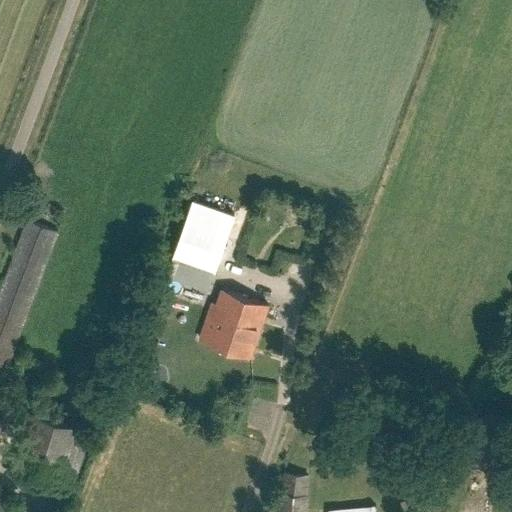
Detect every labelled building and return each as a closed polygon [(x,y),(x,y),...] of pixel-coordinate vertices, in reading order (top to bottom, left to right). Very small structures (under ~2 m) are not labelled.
[(174,253),(215,267),(235,212),(193,197),(174,253)] [(0,384),(58,229),(28,218),(0,293),(0,384)] [(251,355),(268,303),(223,288),(218,303),(213,302),(200,337),(251,355)] [(72,487),(89,429),(28,411),(11,468),(72,487)] [(304,511),(309,467),(283,464),(277,511),(304,511)] [(0,511),(17,511),(19,500),(0,496),(0,511)] [(328,511),(387,511),(387,502),(328,508),(328,511)]
